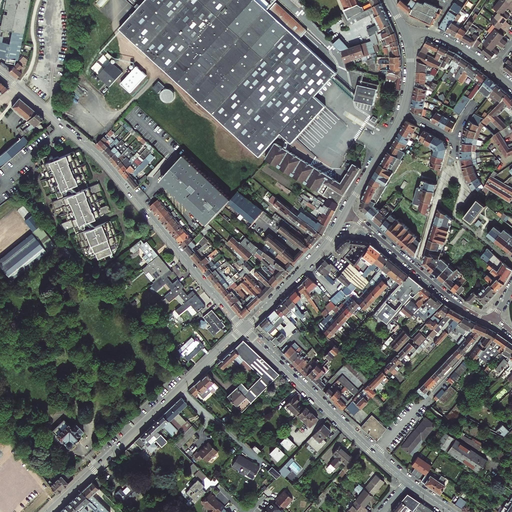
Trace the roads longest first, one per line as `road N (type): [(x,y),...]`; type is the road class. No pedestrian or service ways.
road 1 (tertiary): [(0,72),(101,159),(243,328)]
road 2 (residential): [(243,328),(48,511)]
road 3 (residential): [(491,320),(460,306),(345,210)]
road 4 (tertiary): [(374,453),(243,328)]
road 5 (residential): [(345,210),(323,246),(243,328)]
road 6 (residential): [(463,357),(374,453)]
